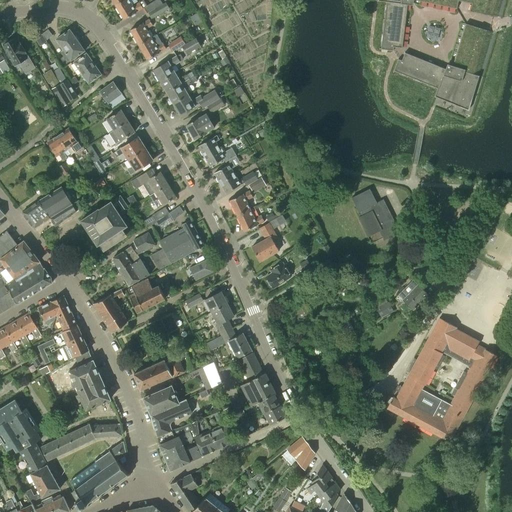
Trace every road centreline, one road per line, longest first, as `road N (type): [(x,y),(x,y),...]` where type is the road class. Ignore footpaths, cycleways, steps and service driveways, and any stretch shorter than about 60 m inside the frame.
road 1 (residential): [(299,416),(203,202),(121,64)]
road 2 (unclassified): [(306,426),(384,383),(436,304),(417,205)]
road 3 (residential): [(153,482),(132,405),(65,281)]
road 4 (residential): [(153,482),(299,416)]
road 5 (residential): [(0,165),(121,64)]
road 6 (unknown): [(234,268),(178,292),(102,341)]
road 7 (residential): [(121,64),(82,14),(0,16)]
